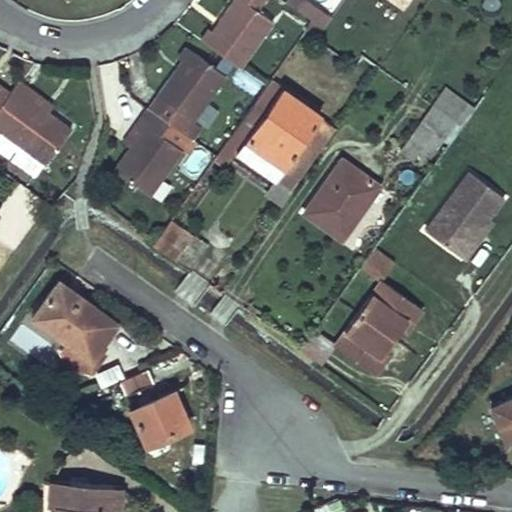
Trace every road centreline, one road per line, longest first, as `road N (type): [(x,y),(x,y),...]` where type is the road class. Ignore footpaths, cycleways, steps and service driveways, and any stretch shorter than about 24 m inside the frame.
road 1 (residential): [(88,251),(284,397),(311,468)]
road 2 (unknown): [(379,476),(511,281)]
road 3 (residential): [(311,468),(511,492)]
road 4 (residential): [(151,0),(142,12),(87,35),(36,32),(0,5)]
